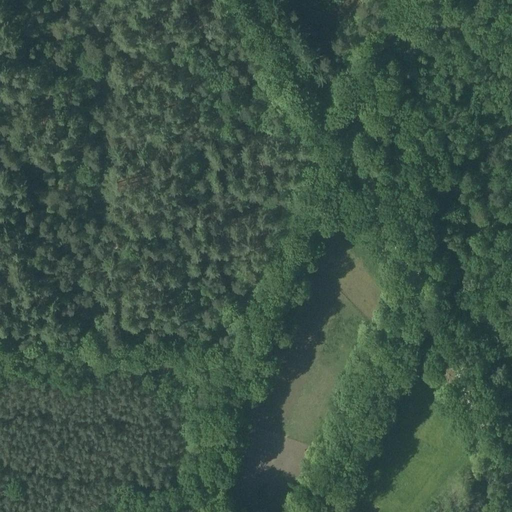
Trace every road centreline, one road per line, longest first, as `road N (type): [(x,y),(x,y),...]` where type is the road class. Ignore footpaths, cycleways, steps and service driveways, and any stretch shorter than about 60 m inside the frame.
road 1 (track): [(333,142),(186,511)]
road 2 (track): [(511,476),(341,128)]
road 3 (unknown): [(415,291),(330,454),(318,511)]
road 4 (track): [(341,128),(256,0)]
road 5 (track): [(341,128),(403,0)]
